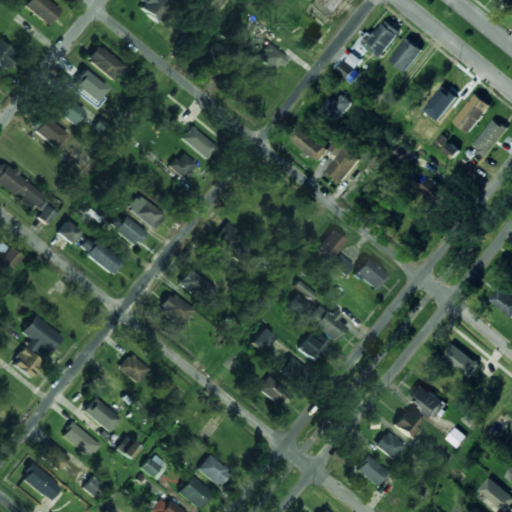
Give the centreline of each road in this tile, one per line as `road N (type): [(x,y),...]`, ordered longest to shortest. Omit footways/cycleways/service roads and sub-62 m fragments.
road 1 (residential): [(0,461),(373,0)]
road 2 (residential): [(511,348),(85,0)]
road 3 (residential): [(365,511),(0,213)]
road 4 (secondary): [(511,164),(230,511)]
road 5 (secondary): [(280,511),(511,225)]
road 6 (residential): [(0,125),(101,0)]
road 7 (tertiary): [(404,0),(511,88)]
